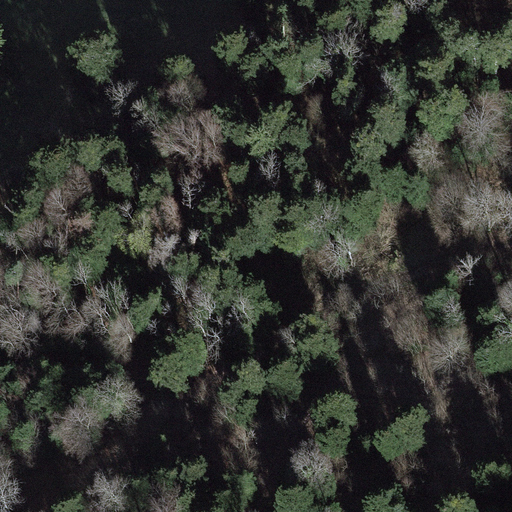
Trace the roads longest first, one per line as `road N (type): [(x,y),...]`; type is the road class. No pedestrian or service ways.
road 1 (track): [(47,511),(159,402),(400,280),(511,241)]
road 2 (track): [(400,280),(317,388),(255,511)]
